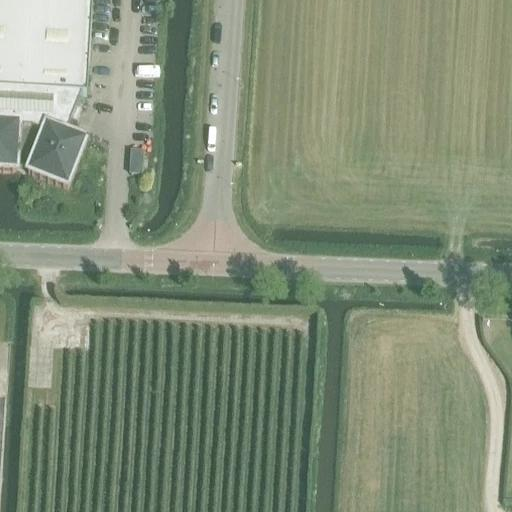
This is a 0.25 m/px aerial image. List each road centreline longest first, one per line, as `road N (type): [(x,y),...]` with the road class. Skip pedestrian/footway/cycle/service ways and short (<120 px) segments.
road 1 (tertiary): [(214,264),(511,277)]
road 2 (unclassified): [(214,264),(227,0)]
road 3 (unknown): [(113,260),(125,0)]
road 4 (tertiary): [(0,255),(214,264)]
